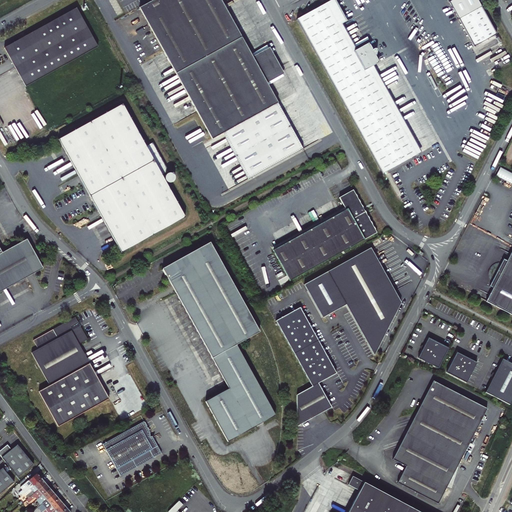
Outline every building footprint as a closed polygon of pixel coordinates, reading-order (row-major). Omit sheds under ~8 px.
[(154,0),(142,7),(213,138),(225,132),(277,103),(267,84),(252,57),(228,13),(197,36),(177,0),(154,0)] [(177,0),(197,36),(228,13),(220,0),(177,0)] [(317,55),(346,39),(338,25),(342,23),(347,20),(335,0),(331,0),(297,19),(317,55)] [(474,47),(496,34),(481,6),(458,19),(474,47)] [(98,46),(77,7),(4,47),(26,86),(98,46)] [(346,39),(350,37),(342,23),(338,25),(346,39)] [(353,51),(357,49),(350,37),(346,39),(353,51)] [(383,174),(418,155),(370,68),(375,66),(380,63),(376,56),(377,56),(378,49),(376,48),(375,48),(374,48),(373,51),(369,43),(357,49),(353,51),(346,39),(317,55),(383,174)] [(252,57),(267,84),(284,75),(269,48),(252,57)] [(370,68),(418,155),(422,153),(375,66),(370,68)] [(122,103),(58,139),(85,188),(95,206),(121,252),(185,217),(161,174),(168,171),(152,142),(145,146),(122,103)] [(277,103),(225,132),(250,178),(302,149),(277,103)] [(497,175),(511,182),(511,172),(501,167),(497,175)] [(173,171),(167,176),(171,182),(178,177),(173,171)] [(339,199),(344,208),(346,211),(273,251),(290,281),(376,233),(364,212),(366,210),(365,208),(363,209),(353,191),(339,199)] [(271,248),(273,251),(346,211),(344,208),(271,248)] [(0,248),(0,292),(43,268),(27,239),(3,252),(0,248)] [(259,332),(210,242),(162,268),(228,389),(205,401),(227,442),(275,416),(236,345),(259,332)] [(370,248),(327,272),(374,356),(405,309),(370,248)] [(511,252),(507,263),(503,261),(489,288),(493,289),(486,303),(511,316),(511,252)] [(300,308),(275,321),(311,387),(296,395),(296,426),(331,407),(317,383),(336,374),(300,308)] [(87,339),(80,325),(78,322),(75,317),(33,340),(38,349),(31,352),(49,385),(38,391),(52,415),(103,387),(78,344),(87,339)] [(422,350),(417,358),(437,369),(448,349),(428,338),(423,347),(422,350)] [(464,357),(456,353),(446,373),(466,383),(476,363),(467,359),(464,357)] [(509,406),(511,400),(511,365),(502,360),(485,393),(509,406)] [(115,388),(106,393),(121,420),(147,405),(129,372),(111,382),(115,388)] [(486,410),(432,381),(391,458),(404,465),(396,481),(436,503),(486,410)] [(102,444),(116,468),(149,450),(153,457),(161,452),(152,435),(150,435),(149,430),(143,421),(102,444)] [(0,451),(0,455),(18,478),(34,465),(18,445),(12,450),(9,446),(6,449),(5,447),(0,451)] [(120,475),(153,457),(149,450),(116,468),(120,475)] [(0,494),(15,482),(3,468),(0,470),(0,494)] [(0,511),(2,511),(24,494),(42,478),(37,473),(25,483),(27,486),(23,490),(0,509),(0,511)] [(419,511),(354,476),(349,484),(360,490),(347,511),(333,511),(332,511),(419,511)] [(42,478),(24,494),(28,499),(46,483),(42,478)] [(50,488),(46,483),(28,499),(27,500),(29,502),(32,499),(33,500),(36,497),(38,499),(50,488)] [(50,488),(38,499),(40,501),(36,504),(39,507),(41,505),(55,493),(50,488)] [(59,498),(55,493),(41,505),(42,508),(45,506),(47,509),(59,498)] [(59,498),(47,509),(48,510),(46,511),(52,511),(63,503),(59,498)] [(177,511),(183,505),(178,501),(167,511),(177,511)] [(62,511),(67,508),(63,503),(52,511),(62,511)]
